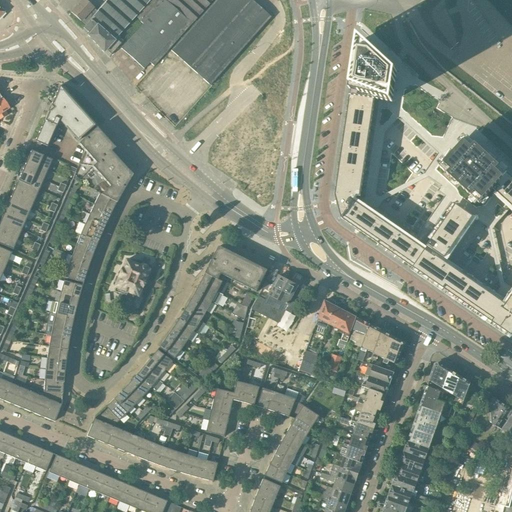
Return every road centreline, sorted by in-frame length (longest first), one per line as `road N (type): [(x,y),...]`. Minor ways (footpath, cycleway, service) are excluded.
road 1 (residential): [(511,345),(329,219),(326,178),(353,0)]
road 2 (residential): [(76,375),(90,291),(132,196),(189,213)]
road 3 (residential): [(227,509),(0,416)]
road 4 (residential): [(45,27),(101,101),(205,196)]
road 5 (residential): [(189,213),(165,295),(120,374),(100,389),(76,375)]
road 6 (residential): [(181,165),(237,106),(237,76),(282,33),(283,13),(267,0)]
road 7 (residential): [(363,511),(432,324)]
road 8 (residential): [(181,165),(45,27)]
road 9 (residential): [(295,224),(265,222),(181,165)]
road 10 (secondary): [(301,175),(319,53)]
